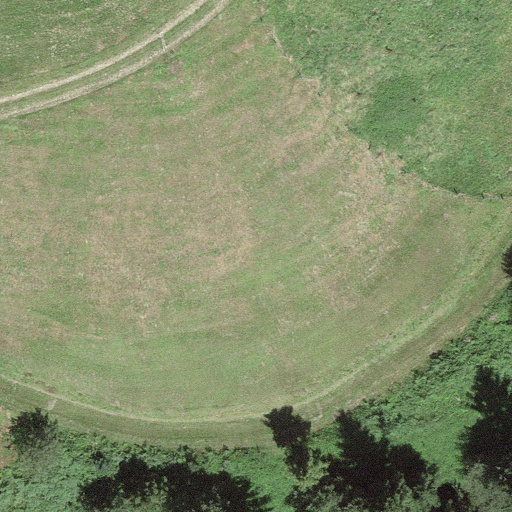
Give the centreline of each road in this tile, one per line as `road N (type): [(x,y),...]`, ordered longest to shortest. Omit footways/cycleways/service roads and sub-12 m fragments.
road 1 (track): [(0,387),(128,429),(216,436),(301,420),(406,359),(475,303),(511,253)]
road 2 (track): [(217,0),(123,65),(0,112)]
